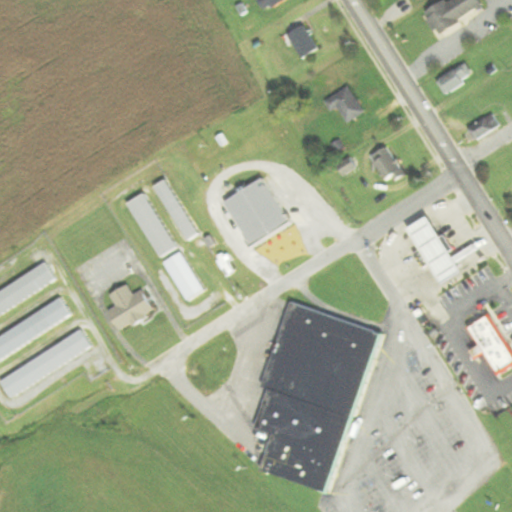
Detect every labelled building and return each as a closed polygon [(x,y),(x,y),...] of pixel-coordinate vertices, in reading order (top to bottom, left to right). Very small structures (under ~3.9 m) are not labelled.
[(262,0),(269,12),(292,0),(262,0)] [(455,0),(430,15),(442,36),(488,10),(482,0),(455,0)] [(293,36),(308,60),(323,51),(308,26),(293,36)] [(450,97),(478,78),(469,64),(440,82),(450,97)] [(370,112),(353,87),(330,103),(336,112),(343,108),(353,123),(370,112)] [(473,129),(481,142),(504,127),(496,114),(473,129)] [(376,156),(391,184),(408,175),(393,147),(376,156)] [(204,234),(170,179),(158,187),(192,241),(204,234)] [(231,200),(255,246),(295,225),(271,179),(231,200)] [(133,203),(164,258),(181,248),(150,193),(133,203)] [(444,284),(465,272),(431,216),(411,229),(444,284)] [(0,293),(0,316),(62,282),(52,265),(0,293)] [(115,295),(122,306),(113,311),(126,332),(160,311),(147,289),(138,295),(132,285),(115,295)] [(0,338),(0,362),(77,316),(66,299),(0,338)] [(336,494),(387,334),(363,326),(366,318),(354,314),(352,320),(296,302),(268,387),(274,389),(261,428),(279,434),(267,472),(336,494)] [(511,344),(495,314),(473,326),(502,378),(511,371),(511,344)] [(97,348),(86,330),(5,381),(16,398),(97,348)]
